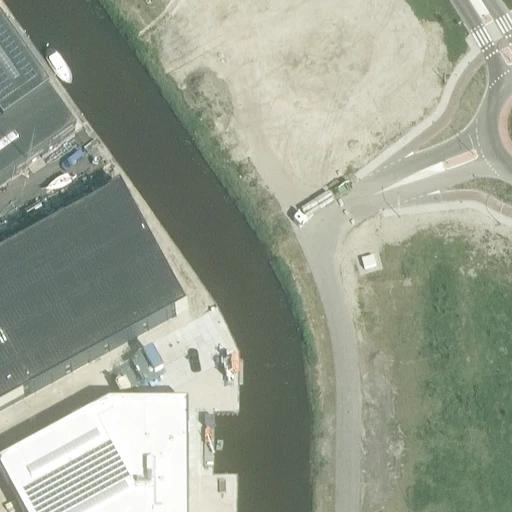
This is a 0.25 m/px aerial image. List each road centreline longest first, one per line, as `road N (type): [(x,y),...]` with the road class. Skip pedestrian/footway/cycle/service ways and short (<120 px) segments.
road 1 (unclassified): [(343,511),(343,356),(308,223)]
road 2 (unclassified): [(487,128),(379,181),(363,200)]
road 3 (unclassified): [(363,200),(501,163)]
